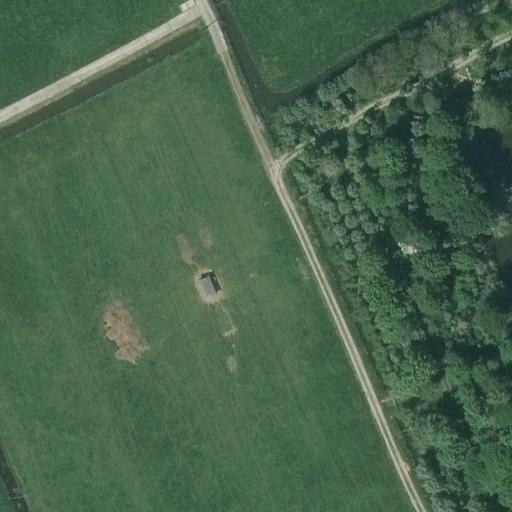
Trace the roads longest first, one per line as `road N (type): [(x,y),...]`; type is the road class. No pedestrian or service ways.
road 1 (track): [(202,8),(421,511)]
road 2 (track): [(198,0),(202,8),(0,113)]
